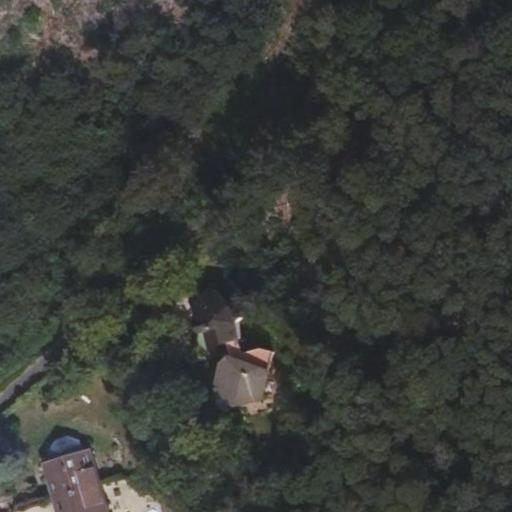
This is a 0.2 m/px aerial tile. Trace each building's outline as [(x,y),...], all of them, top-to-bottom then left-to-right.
[(222,340),(237,333),(232,321),(239,311),(207,283),(191,300),(191,321),(200,328),(199,336),(207,344),(222,340)] [(242,347),(237,333),(222,340),(226,355),(267,368),(271,350),(252,342),(242,347)] [(263,392),(267,368),(226,355),(216,366),(212,381),(235,401),(263,392)] [(225,412),(235,401),(212,381),(208,397),(225,412)] [(55,437),(49,448),(46,465),(61,511),(108,511),(88,448),(85,449),(78,440),(67,435),(55,437)]
